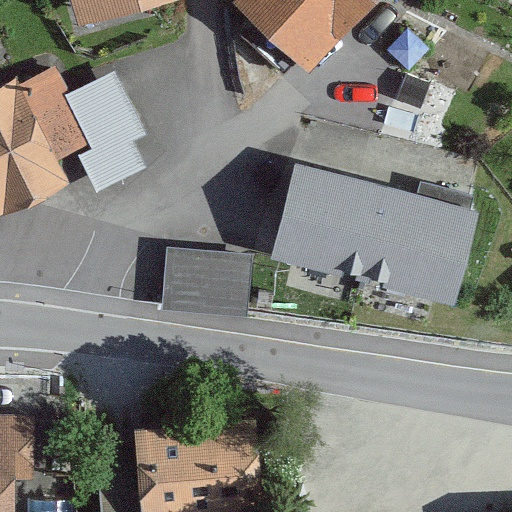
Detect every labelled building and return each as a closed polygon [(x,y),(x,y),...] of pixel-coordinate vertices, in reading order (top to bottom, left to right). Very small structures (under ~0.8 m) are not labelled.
[(61,0),(69,26),(157,0),(61,0)] [(362,0),(225,0),(303,68),(362,0)] [(47,65),(0,87),(0,216),(58,188),(44,160),(84,141),(47,65)] [(349,278),(373,184),(281,161),(257,255),(349,278)] [(373,184),(349,278),(437,301),(462,207),(373,184)] [(156,311),(234,310),(234,251),(155,252),(156,311)] [(0,482),(22,483),(24,417),(0,416),(0,482)] [(240,511),(237,423),(122,427),(125,511),(240,511)] [(31,511),(68,511),(69,500),(32,498),(31,511)]
